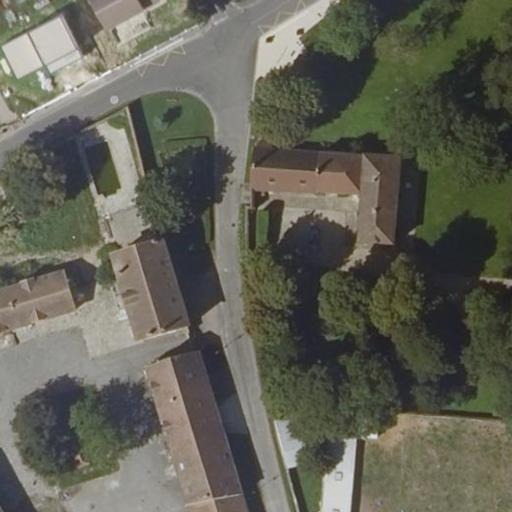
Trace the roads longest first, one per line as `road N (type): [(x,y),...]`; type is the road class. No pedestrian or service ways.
road 1 (residential): [(282,511),(236,317),(228,236),(235,32)]
road 2 (tertiary): [(0,157),(235,32)]
